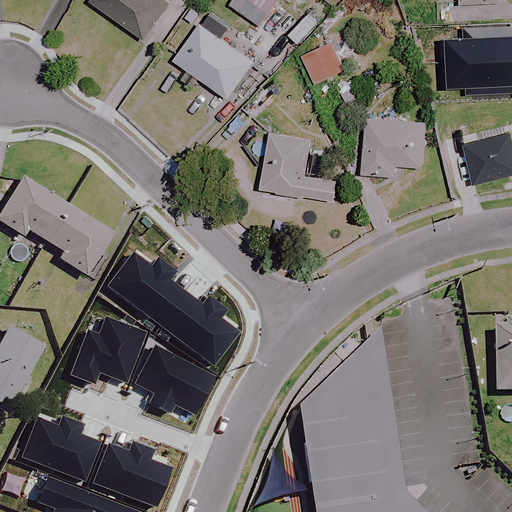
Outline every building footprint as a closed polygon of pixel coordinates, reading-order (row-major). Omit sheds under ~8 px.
[(171,4),(166,0),(95,0),(93,3),(145,40),(162,17),(171,4)] [(263,25),(280,0),(279,0),(237,0),(234,5),(263,25)] [(319,22),(310,13),(291,33),(300,42),(319,22)] [(254,63),(201,25),(175,62),(228,100),(254,63)] [(346,70),(333,44),(302,60),(315,85),(346,70)] [(508,127),(508,52),(487,52),(487,86),(452,86),(451,127),(508,127)] [(362,78),(335,88),(347,119),(373,109),(362,78)] [(424,123),(367,120),(364,175),(396,177),(397,167),(422,168),(424,123)] [(324,142),(270,135),(262,191),(328,200),(331,179),(318,177),(324,142)] [(110,236),(19,180),(0,211),(0,227),(20,240),(24,234),(58,255),(54,262),(83,280),(110,236)] [(39,347),(5,330),(0,340),(0,413),(4,416),(39,347)] [(511,394),(511,332),(493,333),(493,395),(511,394)]
